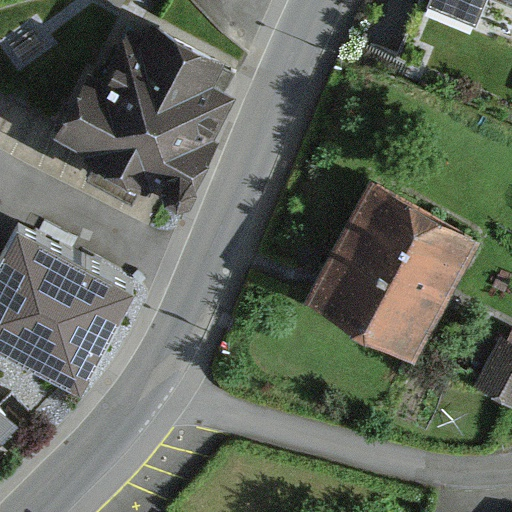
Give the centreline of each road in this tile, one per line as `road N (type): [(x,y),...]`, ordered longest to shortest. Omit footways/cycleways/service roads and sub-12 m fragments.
road 1 (unclassified): [(321,0),(155,385)]
road 2 (residential): [(155,385),(430,462),(511,465)]
road 3 (unclassified): [(155,385),(24,511)]
